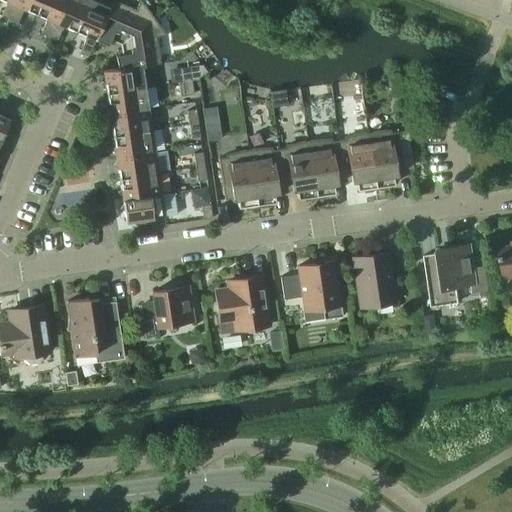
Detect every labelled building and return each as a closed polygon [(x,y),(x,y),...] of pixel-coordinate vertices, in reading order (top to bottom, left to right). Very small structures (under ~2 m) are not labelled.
[(9,19),(17,0),(2,0),(4,1),(5,4),(1,15),(9,19)] [(35,14),(40,0),(17,0),(9,19),(17,23),(22,11),(26,10),(35,14)] [(49,36),(64,0),(40,0),(35,14),(44,18),(45,21),(40,33),(49,36)] [(74,31),(87,0),(64,0),(49,36),(57,40),(62,29),(65,27),(74,31)] [(110,0),(87,0),(74,31),(83,35),(85,38),(80,50),(89,53),(94,39),(110,3),(109,3),(110,0)] [(124,40),(153,18),(140,0),(135,10),(111,0),(110,0),(109,3),(110,3),(94,39),(107,45),(108,43),(113,45),(116,37),(124,40)] [(141,66),(150,65),(160,64),(156,37),(167,35),(153,18),(124,40),(125,48),(117,50),(117,55),(115,55),(117,68),(117,69),(141,66)] [(106,93),(144,87),(153,86),(150,65),(141,66),(117,69),(117,68),(102,71),(103,76),(100,80),(104,83),(106,93)] [(180,68),(182,81),(191,80),(189,67),(180,68)] [(178,82),(180,96),(193,94),(191,80),(182,81),(178,82)] [(109,114),(148,108),(144,87),(106,93),(107,103),(104,107),(108,110),(109,114)] [(112,135),(151,130),(148,108),(109,114),(110,118),(106,123),(111,126),(112,135)] [(186,111),(188,124),(197,123),(195,109),(186,111)] [(0,115),(0,137),(1,135),(6,133),(4,129),(8,119),(0,115)] [(188,124),(190,138),(199,136),(197,123),(188,124)] [(115,157),(154,151),(151,130),(112,135),(114,145),(110,149),(115,152),(115,157)] [(369,132),(366,132),(375,190),(386,188),(385,185),(393,184),(392,175),(403,173),(397,131),(389,133),(389,130),(369,132)] [(345,139),(337,140),(343,182),(354,180),(356,189),(364,188),(364,191),(375,190),(366,132),(363,132),(344,137),(345,139)] [(310,140),(307,141),(316,199),(326,197),(326,194),(334,193),(332,183),(343,182),(337,140),(330,141),(329,139),(310,140)] [(285,148),(278,149),(284,191),(295,189),(297,198),(304,197),(305,200),(316,199),(307,141),(304,141),(285,146),(285,148)] [(248,150),(256,207),(267,206),(266,203),(274,202),(273,192),(284,191),(278,149),(270,150),(270,148),(251,149),(248,150)] [(245,206),(246,209),(256,207),(248,150),(245,150),(226,155),(226,157),(218,158),(224,200),(236,198),(237,207),(245,206)] [(119,178),(157,172),(154,151),(115,157),(116,161),(113,165),(117,168),(119,178)] [(193,153),(195,167),(204,166),(202,152),(193,153)] [(195,167),(197,181),(206,179),(204,166),(195,167)] [(122,200),(161,194),(157,172),(119,178),(120,188),(117,192),(121,195),(122,200)] [(124,211),(125,222),(164,216),(161,194),(122,200),(122,204),(119,208),(124,211)] [(200,205),(202,219),(212,218),(210,204),(200,205)] [(423,255),(431,306),(458,302),(456,286),(470,284),(472,294),(488,291),(483,257),(471,258),(469,244),(447,247),(448,251),(423,255)] [(511,276),(511,245),(499,248),(500,254),(498,255),(499,260),(501,259),(504,278),(511,276)] [(353,257),(360,307),(393,302),(386,253),(353,257)] [(321,308),(323,319),(341,316),(333,261),(296,266),(298,274),(280,277),(283,299),(301,296),(303,310),(321,308)] [(232,320),(234,330),(269,325),(262,279),(227,284),(228,288),(215,290),(220,322),(232,320)] [(140,305),(145,337),(158,335),(157,326),(175,323),(178,325),(186,324),(188,321),(192,321),(187,286),(151,292),(153,303),(140,305)] [(94,354),(95,362),(123,358),(114,301),(99,304),(98,299),(87,300),(87,298),(66,301),(74,357),(94,354)] [(24,359),(29,363),(36,362),(40,356),(40,353),(49,352),(43,312),(21,315),(20,310),(7,312),(9,322),(0,322),(0,348),(1,355),(23,352),(24,359)] [(64,372),(66,385),(76,384),(74,371),(64,372)]
